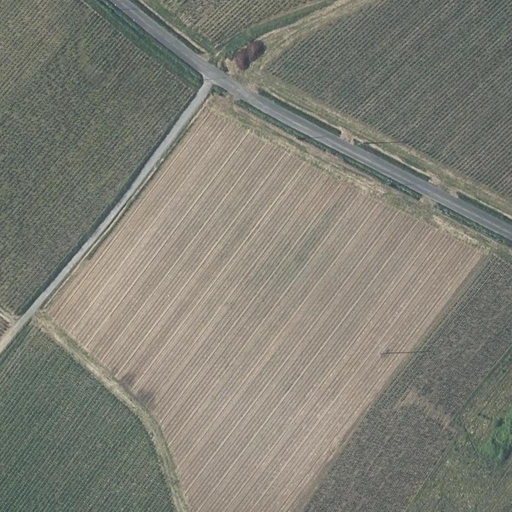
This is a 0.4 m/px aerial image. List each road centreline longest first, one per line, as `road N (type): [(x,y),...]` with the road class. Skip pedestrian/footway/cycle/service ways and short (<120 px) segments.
road 1 (tertiary): [(511,235),(256,103),(116,0)]
road 2 (track): [(209,74),(200,99),(114,212),(0,348)]
road 3 (track): [(30,310),(149,421),(181,511)]
road 4 (track): [(327,0),(228,42),(203,69)]
